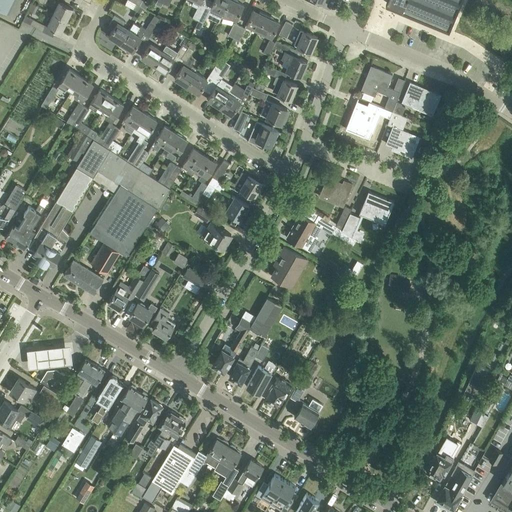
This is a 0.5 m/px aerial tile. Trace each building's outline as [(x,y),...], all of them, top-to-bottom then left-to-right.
[(0,0),(0,11),(6,14),(12,0),(0,0)] [(139,5),(130,0),(126,0),(125,4),(136,10),(139,5)] [(192,0),(191,4),(196,7),(192,16),(198,19),(203,7),(199,5),(201,0),(192,0)] [(221,17),(223,12),(229,0),(213,0),(209,10),(203,7),(198,19),(201,20),(203,21),(208,11),(221,17)] [(238,0),(237,0),(229,0),(223,12),(221,17),(236,20),(243,4),(238,2),(238,0)] [(387,0),(386,3),(406,11),(448,28),(450,23),(453,16),(459,0),(387,0)] [(59,1),(53,13),(67,20),(73,8),(59,1)] [(246,25),(258,30),(266,14),(259,11),(259,12),(253,9),(248,20),(246,25)] [(61,33),(67,20),(53,13),(47,26),(61,33)] [(113,40),(120,44),(129,29),(122,25),(125,21),(120,17),(114,13),(108,26),(113,29),(109,35),(114,39),(113,40)] [(272,36),(279,22),(273,19),(274,18),(266,14),(258,30),(272,36)] [(159,18),(156,23),(173,33),(177,26),(160,17),(159,18)] [(33,19),(30,24),(43,30),(45,25),(33,19)] [(286,37),(293,24),(285,21),(279,34),(286,37)] [(127,47),(133,51),(143,34),(147,29),(141,25),(140,26),(134,22),(129,29),(120,44),(119,45),(126,50),(127,47)] [(147,29),(143,34),(148,36),(155,25),(151,22),(147,29)] [(233,37),(239,24),(234,22),(228,35),(233,37)] [(245,27),(239,24),(233,37),(238,40),(245,27)] [(155,25),(148,36),(152,39),(160,28),(155,25)] [(294,44),(311,51),(317,36),(300,29),(294,44)] [(273,46),(275,42),(269,39),(263,52),(269,55),(273,46)] [(304,70),(303,69),(307,60),(288,52),(290,46),(276,40),(273,46),(285,52),(282,58),(289,61),(286,69),(295,73),(295,74),(302,76),(304,70)] [(146,61),(152,65),(162,50),(151,42),(142,56),(147,60),(146,61)] [(176,55),(181,57),(188,45),(183,42),(178,51),(166,43),(162,50),(152,65),(159,70),(160,68),(165,72),(176,55)] [(179,82),(185,86),(197,68),(191,64),(194,61),(189,58),(195,49),(188,45),(181,57),(183,59),(181,63),(183,65),(174,77),(180,81),(179,82)] [(209,76),(214,79),(226,59),(222,65),(218,63),(209,76)] [(214,79),(218,81),(231,62),(226,59),(214,79)] [(264,63),(262,70),(273,75),(276,68),(264,63)] [(362,91),(361,91),(375,97),(377,90),(389,95),(384,107),(392,111),(396,101),(400,91),(387,86),(392,74),(373,66),(368,78),(366,77),(361,90),(362,91)] [(67,87),(72,90),(81,76),(69,68),(58,86),(65,91),(67,87)] [(197,68),(185,86),(193,90),(193,89),(198,93),(207,79),(195,71),(197,68)] [(297,84),(276,75),(273,83),(280,86),(277,93),(291,99),(297,84)] [(81,76),(72,90),(77,93),(75,97),(81,101),(92,83),(81,76)] [(441,94),(410,81),(401,102),(432,115),(441,94)] [(234,82),(228,92),(218,107),(225,112),(226,110),(231,114),(239,102),(244,105),(250,93),(249,93),(253,86),(246,84),(244,88),(234,82)] [(212,103),(218,107),(228,92),(217,84),(207,98),(213,102),(212,103)] [(53,85),(44,99),(49,103),(59,88),(53,85)] [(268,93),(253,86),(249,93),(250,93),(265,100),(268,93)] [(98,107),(103,110),(112,96),(100,88),(88,106),(96,111),(98,107)] [(123,103),(112,96),(103,110),(108,113),(106,117),(112,121),(123,103)] [(260,114),(281,123),(283,124),(287,115),(285,114),(287,108),(266,100),(260,114)] [(390,117),(392,111),(384,107),(369,101),(365,111),(356,108),(353,116),(354,116),(352,121),(349,120),(346,128),(369,137),(372,131),(367,129),(374,111),(390,117)] [(406,105),(396,101),(392,111),(400,114),(402,115),(406,105)] [(71,124),(75,119),(83,106),(78,102),(66,121),(71,124)] [(132,133),(135,127),(145,112),(133,104),(122,121),(126,124),(125,126),(126,129),(132,133)] [(77,128),(88,109),(83,106),(75,119),(71,124),(77,128)] [(392,111),(390,117),(387,124),(393,126),(395,127),(400,114),(392,111)] [(141,143),(156,119),(145,112),(135,127),(133,131),(140,135),(136,140),(141,143)] [(393,126),(386,143),(393,146),(394,145),(397,146),(396,149),(402,151),(402,152),(404,153),(405,152),(412,155),(416,142),(407,138),(409,133),(402,130),(408,117),(402,115),(400,114),(395,127),(393,126)] [(54,116),(50,122),(61,129),(65,123),(54,116)] [(245,120),(238,116),(233,127),(240,131),(241,131),(245,120)] [(277,130),(278,130),(274,128),(272,127),(256,121),(248,140),(263,147),(265,142),(271,145),(274,138),(276,139),(279,131),(277,130)] [(97,140),(102,144),(105,139),(114,125),(109,122),(97,140)] [(119,129),(114,125),(105,139),(102,144),(108,147),(119,129)] [(162,144),(166,147),(176,132),(164,125),(151,146),(158,150),(162,144)] [(82,131),(68,155),(79,162),(93,138),(87,134),(82,131)] [(186,138),(176,132),(166,147),(171,150),(166,157),(172,160),(177,153),(177,154),(179,150),(186,138)] [(79,162),(56,201),(72,211),(93,177),(101,182),(101,185),(105,187),(107,186),(108,185),(115,190),(115,191),(120,184),(107,175),(119,155),(108,147),(102,144),(97,140),(93,138),(79,162)] [(138,145),(128,160),(133,164),(143,149),(138,145)] [(193,148),(181,166),(184,168),(187,170),(190,166),(195,170),(205,155),(193,148)] [(149,152),(143,149),(133,164),(139,167),(149,152)] [(107,175),(120,184),(120,183),(158,207),(159,208),(171,188),(170,187),(165,184),(159,180),(139,167),(133,164),(128,160),(119,155),(107,175)] [(205,155),(195,170),(201,173),(198,177),(204,180),(215,162),(205,155)] [(218,180),(229,163),(224,159),(213,176),(218,180)] [(176,165),(170,161),(159,180),(165,184),(176,165)] [(165,184),(170,187),(181,168),(176,165),(165,184)] [(3,170),(0,175),(0,187),(3,189),(11,174),(3,170)] [(234,185),(254,196),(262,183),(242,171),(234,185)] [(218,180),(213,176),(208,183),(222,192),(226,185),(218,180)] [(322,189),(321,192),(331,196),(329,200),(343,206),(352,183),(344,180),(342,184),(335,181),(335,179),(333,179),(327,177),(322,189)] [(195,203),(207,184),(202,181),(192,196),(182,189),(180,194),(195,203)] [(126,255),(158,207),(120,183),(120,184),(115,191),(90,231),(105,241),(120,251),(126,255)] [(0,224),(4,227),(9,220),(8,219),(14,209),(15,209),(21,199),(20,199),(26,189),(16,184),(11,193),(4,203),(0,205),(0,224)] [(362,205),(359,213),(361,214),(363,215),(365,215),(383,222),(383,223),(385,224),(394,201),(370,191),(370,190),(369,190),(363,205),(362,204),(361,205),(362,205)] [(226,211),(240,219),(241,218),(242,218),(242,219),(245,214),(244,213),(249,205),(232,195),(228,201),(231,202),(226,211)] [(61,229),(72,211),(56,201),(40,226),(48,230),(43,239),(48,242),(40,255),(34,251),(32,255),(38,259),(36,261),(44,265),(45,263),(51,267),(69,237),(61,229)] [(20,236),(15,244),(17,245),(24,249),(35,230),(31,227),(44,206),(39,203),(36,209),(23,230),(22,229),(18,235),(20,236)] [(11,242),(15,244),(20,236),(18,235),(22,229),(23,230),(36,209),(29,205),(24,213),(26,214),(18,226),(13,223),(5,237),(11,241),(11,242)] [(345,205),(336,226),(342,230),(350,212),(352,208),(345,205)] [(198,206),(194,212),(207,220),(211,214),(198,206)] [(350,212),(342,230),(352,237),(352,236),(360,217),(350,212)] [(329,221),(318,213),(314,221),(299,213),(286,237),(302,246),(310,250),(318,236),(315,234),(320,226),(325,229),(329,221)] [(156,222),(154,225),(162,232),(167,226),(162,221),(159,224),(156,222)] [(223,248),(231,234),(211,222),(203,236),(223,248)] [(40,241),(34,251),(40,255),(48,242),(43,239),(48,230),(40,226),(28,247),(28,248),(34,238),(40,241)] [(120,251),(105,241),(91,263),(107,273),(120,251)] [(307,259),(284,246),(276,262),(278,263),(275,268),(276,269),(272,275),(292,287),(307,259)] [(186,266),(189,256),(178,253),(175,263),(186,266)] [(94,293),(104,278),(73,259),(63,274),(94,293)] [(200,286),(204,278),(186,267),(182,275),(200,286)] [(350,279),(357,275),(354,269),(352,271),(352,272),(347,275),(350,279)] [(408,291),(408,289),(409,281),(398,279),(398,275),(390,274),(388,288),(408,291)] [(108,302),(120,309),(128,297),(124,294),(127,290),(131,292),(130,295),(133,297),(144,280),(135,275),(129,285),(121,280),(108,302)] [(144,280),(133,297),(139,301),(153,278),(147,275),(144,280)] [(268,296),(259,312),(274,320),(282,305),(268,296)] [(137,302),(130,315),(143,323),(147,317),(150,318),(157,306),(151,302),(147,308),(137,302)] [(160,307),(151,322),(155,324),(152,329),(166,337),(175,323),(166,318),(169,312),(160,307)] [(253,322),(250,327),(265,335),(269,327),(274,320),(259,312),(254,319),(253,322)] [(225,343),(212,364),(224,371),(233,356),(232,355),(245,333),(246,334),(250,327),(253,322),(242,316),(236,327),(240,330),(230,347),(225,343)] [(71,342),(28,347),(31,366),(73,361),(71,342)] [(254,356),(255,357),(262,345),(261,344),(258,350),(251,346),(243,360),(239,358),(229,376),(241,382),(254,356)] [(269,348),(262,345),(255,357),(262,361),(269,348)] [(77,393),(95,364),(86,358),(77,372),(81,374),(72,389),(77,393)] [(296,385),(304,390),(318,365),(310,361),(296,385)] [(96,383),(104,370),(95,364),(77,393),(66,412),(73,416),(85,397),(82,396),(92,381),(96,383)] [(246,386),(260,394),(271,373),(258,366),(246,386)] [(47,369),(40,380),(59,392),(69,377),(56,368),(47,369)] [(470,373),(456,401),(468,407),(481,379),(470,373)] [(112,375),(110,374),(95,399),(103,403),(98,411),(103,414),(123,382),(117,378),(117,377),(113,375),(112,375)] [(279,377),(265,398),(277,405),(278,402),(281,403),(284,398),(285,398),(293,386),(279,377)] [(18,378),(10,391),(24,400),(28,393),(31,395),(35,388),(18,378)] [(108,427),(114,431),(138,390),(136,389),(136,386),(132,384),(130,385),(129,385),(121,398),(124,400),(108,427)] [(44,385),(39,392),(56,402),(60,395),(44,385)] [(141,392),(138,390),(114,431),(120,435),(137,408),(139,410),(148,396),(147,395),(147,393),(143,391),(141,392)] [(162,405),(151,398),(131,429),(138,433),(148,417),(152,420),(162,405)] [(294,416),(310,426),(319,412),(298,399),(294,406),(299,409),(294,416)] [(0,423),(10,430),(16,419),(21,422),(26,414),(4,400),(0,407),(0,416),(2,418),(0,420),(0,423)] [(477,403),(469,420),(476,423),(482,411),(484,406),(477,403)] [(59,406),(50,420),(58,424),(66,411),(59,406)] [(152,455),(159,444),(177,415),(168,409),(159,424),(163,426),(159,432),(147,452),(152,455)] [(32,410),(27,418),(41,427),(46,419),(32,410)] [(482,411),(476,423),(482,425),(488,415),(482,411)] [(186,420),(177,415),(159,444),(165,447),(173,432),(177,435),(186,420)] [(65,445),(62,444),(56,453),(72,463),(78,453),(76,452),(87,435),(75,428),(65,445)] [(0,447),(3,443),(8,446),(12,439),(0,430),(0,447)] [(56,453),(62,444),(63,442),(51,434),(44,446),(56,453)] [(19,435),(15,441),(27,449),(31,443),(19,435)] [(92,436),(76,462),(86,468),(102,442),(92,436)] [(194,457),(180,480),(188,485),(204,460),(216,467),(229,445),(227,444),(228,443),(227,442),(224,440),(222,440),(222,441),(216,438),(206,455),(198,450),(196,454),(194,457)] [(130,454),(136,458),(143,448),(136,443),(130,454)] [(449,464),(452,456),(458,446),(452,443),(446,453),(446,452),(444,456),(437,452),(427,470),(435,474),(435,473),(439,476),(442,471),(444,472),(449,464)] [(153,477),(150,482),(151,482),(153,484),(154,481),(172,492),(180,480),(194,457),(196,454),(179,444),(177,447),(173,445),(153,477)] [(216,467),(213,472),(224,479),(214,496),(220,499),(221,500),(223,495),(227,489),(234,478),(233,478),(238,470),(232,466),(240,452),(235,449),(236,448),(235,447),(232,444),(230,444),(229,446),(229,445),(216,467)] [(496,449),(489,460),(496,464),(502,452),(496,449)] [(56,456),(50,466),(56,470),(62,459),(56,456)] [(234,478),(227,489),(236,494),(244,481),(252,486),(257,478),(256,477),(263,466),(251,458),(237,480),(234,478)] [(451,510),(453,508),(472,475),(472,474),(474,470),(464,464),(461,468),(456,465),(437,499),(438,499),(436,501),(451,510)] [(511,466),(493,497),(511,508),(511,466)] [(145,472),(138,482),(147,488),(151,482),(150,482),(153,477),(145,472)] [(270,504),(284,480),(274,474),(268,484),(263,481),(255,495),(270,504)] [(284,480),(270,504),(283,511),(285,511),(293,500),(288,497),(294,486),(284,480)] [(87,481),(76,497),(83,501),(93,485),(87,481)] [(317,511),(319,510),(314,508),(319,500),(306,492),(296,510),(298,511),(317,511)] [(172,505),(184,511),(186,511),(191,504),(177,496),(172,505)] [(138,511),(151,511),(155,507),(145,501),(138,511)]
